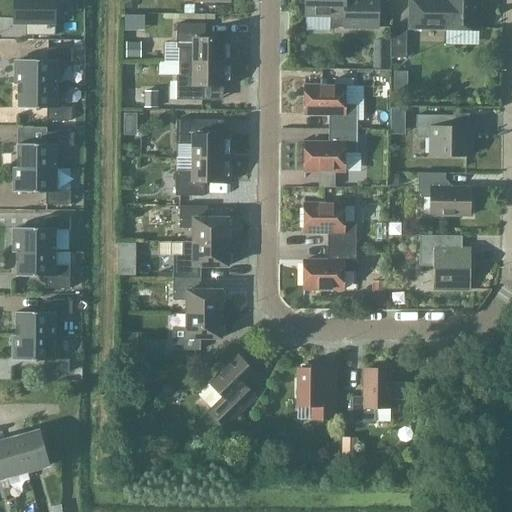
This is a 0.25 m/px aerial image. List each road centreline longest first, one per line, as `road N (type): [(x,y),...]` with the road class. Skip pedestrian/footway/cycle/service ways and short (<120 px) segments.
road 1 (residential): [(511,272),(479,327),(302,329),(273,313),(266,298),(268,0)]
road 2 (track): [(73,511),(70,393),(0,392)]
